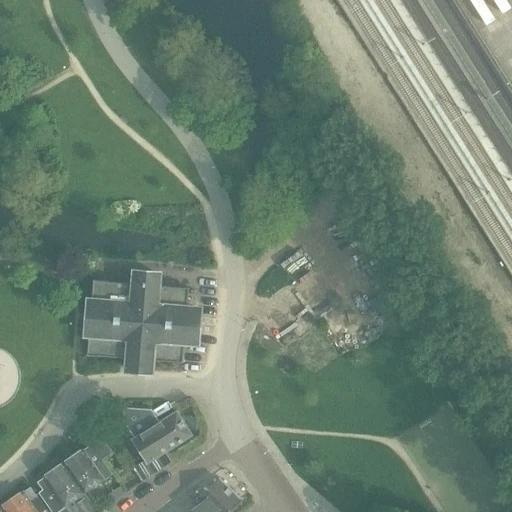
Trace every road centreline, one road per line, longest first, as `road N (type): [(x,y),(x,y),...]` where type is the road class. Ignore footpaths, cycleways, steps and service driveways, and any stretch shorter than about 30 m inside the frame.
road 1 (residential): [(89,0),(108,40),(209,179),(234,299)]
road 2 (residential): [(0,490),(83,392),(228,387)]
road 3 (residential): [(130,511),(242,429)]
